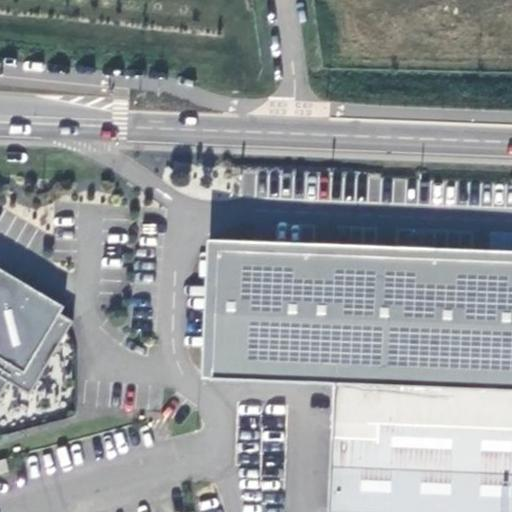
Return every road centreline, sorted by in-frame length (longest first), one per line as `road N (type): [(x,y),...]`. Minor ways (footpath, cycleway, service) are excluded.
road 1 (secondary): [(0,115),(302,127)]
road 2 (secondary): [(302,127),(511,135)]
road 3 (unclassified): [(0,508),(182,460)]
road 4 (unclassified): [(302,127),(287,0)]
